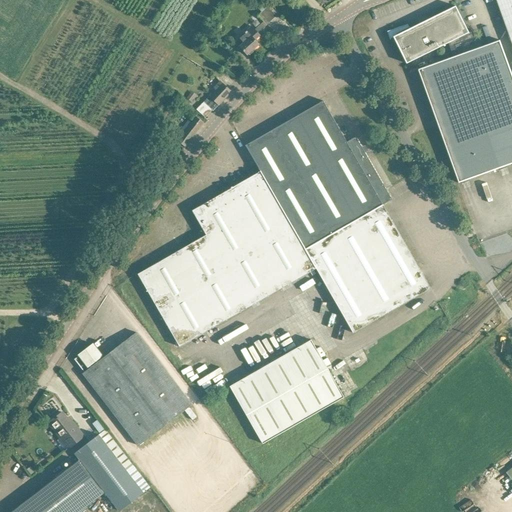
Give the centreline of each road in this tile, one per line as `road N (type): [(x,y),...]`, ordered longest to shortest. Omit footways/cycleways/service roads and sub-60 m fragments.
road 1 (tertiary): [(0,433),(119,246),(192,150),(272,64),(337,17)]
road 2 (unclassified): [(480,270),(337,17)]
